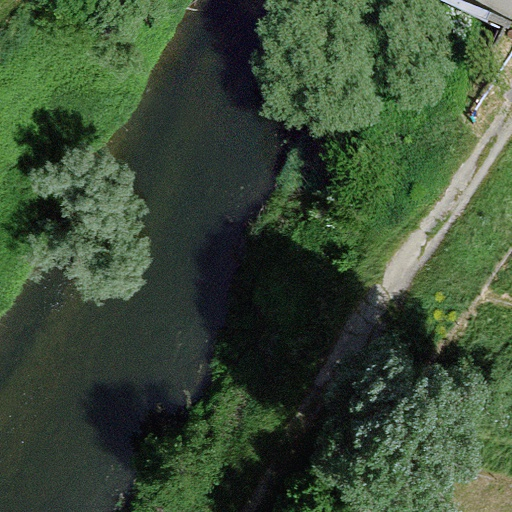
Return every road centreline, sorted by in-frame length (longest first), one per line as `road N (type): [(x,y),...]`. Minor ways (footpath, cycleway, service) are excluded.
road 1 (track): [(358,511),(361,463),(347,348),(511,112)]
road 2 (track): [(235,511),(347,348)]
